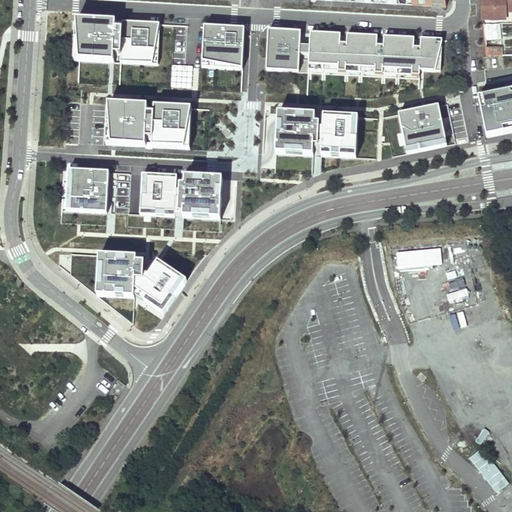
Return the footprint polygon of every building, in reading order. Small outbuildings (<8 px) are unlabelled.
[(511,0),(482,0),(484,19),(506,18),(506,10),(511,9),(511,0)] [(131,66),(154,67),(156,29),(156,27),(132,26),(132,31),(121,30),(121,34),(114,34),(115,30),(104,29),(104,24),(83,23),(81,64),(113,66),(113,58),(120,59),(120,61),(131,61),(131,66)] [(497,42),(495,23),(484,23),(486,43),(497,42)] [(245,30),(205,28),(203,64),(243,66),(245,30)] [(291,33),(269,31),(267,66),(279,67),(278,72),(289,73),(289,68),(299,68),(300,60),(300,55),(300,46),(301,38),(291,38),(291,33)] [(341,36),(311,34),(310,47),(309,56),(309,60),(309,63),(339,65),(339,71),(346,71),(347,66),(376,67),(375,73),(383,73),(383,68),(413,69),(412,75),(420,75),(420,70),(436,71),(437,45),(442,45),(442,42),(421,40),(421,50),(414,49),(414,40),(384,38),(384,47),(377,47),(378,38),(347,36),(347,45),(340,45),(341,36)] [(300,46),(300,55),(309,56),(310,47),(300,46)] [(300,60),(299,68),(309,69),(309,63),(309,60),(300,60)] [(511,92),(478,100),(487,139),(511,133),(511,92)] [(441,107),(447,140),(453,139),(447,106),(441,107)] [(139,109),(115,108),(113,148),(186,152),(188,112),(156,110),(156,118),(149,117),(150,115),(139,114),(139,109)] [(439,109),(400,117),(408,156),(422,153),(421,148),(434,145),(435,150),(448,148),(439,109)] [(316,125),(317,117),(279,115),(277,155),(314,157),(314,155),(316,125)] [(325,117),(324,126),(322,155),(322,158),(357,160),(358,140),(353,140),(354,119),(325,117)] [(324,126),(316,125),(314,155),(322,155),(324,126)] [(110,178),(75,176),(72,217),(108,218),(110,178)] [(180,180),(145,178),(142,219),(177,221),(177,220),(185,220),(185,221),(223,224),(225,183),(188,181),(187,189),(183,189),(182,193),(179,193),(180,180)] [(121,224),(122,233),(136,231),(134,222),(121,224)] [(119,258),(100,257),(99,267),(104,267),(103,287),(98,287),(97,297),(135,299),(135,296),(135,290),(147,299),(144,303),(164,316),(175,300),(171,297),(183,279),(158,263),(150,277),(144,275),(136,275),(137,263),(137,259),(127,258),(127,263),(118,263),(119,258)] [(136,275),(144,275),(145,264),(137,263),(136,275)] [(175,300),(187,282),(183,279),(171,297),(175,300)] [(135,290),(135,296),(144,303),(147,299),(135,290)] [(499,439),(492,440),(495,454),(501,453),(499,439)] [(481,450),(468,461),(499,496),(511,484),(481,450)]
